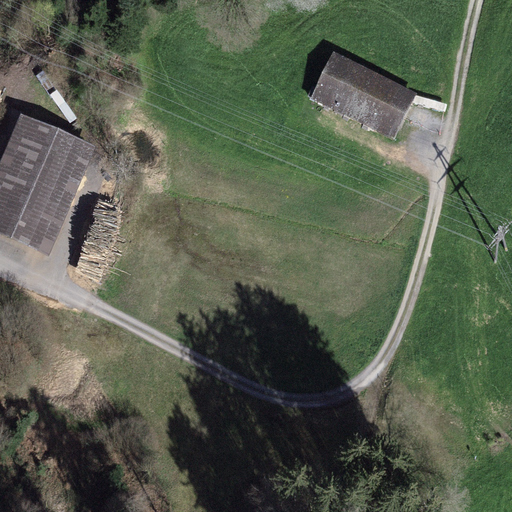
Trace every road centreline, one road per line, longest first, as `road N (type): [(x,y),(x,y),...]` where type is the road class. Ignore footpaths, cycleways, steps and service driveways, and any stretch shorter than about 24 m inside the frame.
road 1 (track): [(373,377),(310,400),(267,394),(0,262)]
road 2 (track): [(479,0),(414,273),(394,342),(373,377)]
